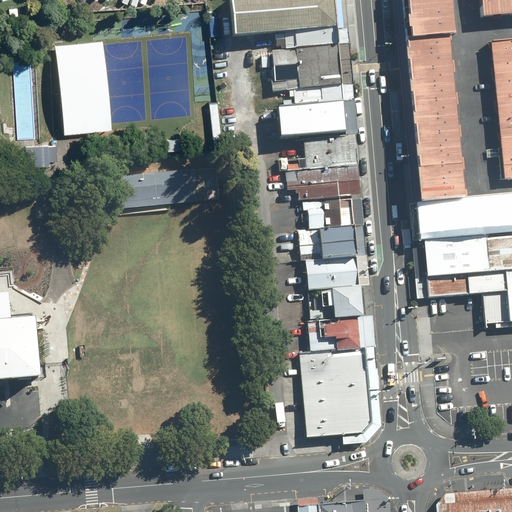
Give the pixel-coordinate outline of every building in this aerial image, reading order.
[(330,0),(226,0),(231,39),(283,34),(333,29),(330,0)] [(450,0),(406,0),(422,175),(423,189),(425,203),(468,200),(467,185),(450,0)] [(511,0),(483,0),(485,17),(511,15),(511,0)] [(283,34),(284,50),(334,46),(333,29),(283,34)] [(511,39),(492,42),(506,181),(511,180),(511,39)] [(268,51),(271,92),(292,90),(338,86),(334,46),(284,50),(268,51)] [(31,62),(13,63),(17,140),(36,139),(31,62)] [(294,108),(340,103),(338,86),(292,90),(294,108)] [(217,99),(208,100),(215,143),(224,141),(217,99)] [(274,109),(276,138),(342,133),(340,103),(294,108),(274,109)] [(300,140),(302,170),(346,166),(343,136),(300,140)] [(165,137),(166,150),(185,149),(185,137),(165,137)] [(57,141),(26,143),(27,167),(51,165),(51,162),(58,161),(57,141)] [(302,170),(293,171),(296,201),(348,197),(346,166),(302,170)] [(113,178),(116,209),(196,201),(193,171),(113,178)] [(425,203),(419,204),(426,299),(479,294),(481,324),(511,321),(511,196),(468,200),(425,203)] [(7,199),(7,210),(0,209),(0,266),(18,266),(18,271),(53,270),(52,219),(37,219),(36,198),(7,199)] [(304,211),(306,230),(351,226),(349,200),(301,204),(301,211),(304,211)] [(301,261),(354,257),(351,226),(306,230),(294,231),(297,262),(301,261)] [(304,291),(357,287),(354,257),(301,261),(304,291)] [(306,322),(360,317),(357,287),(304,291),(306,322)] [(0,379),(35,376),(30,323),(8,326),(5,296),(0,296),(0,379)] [(309,353),(363,349),(360,317),(306,322),(309,353)] [(298,353),(305,437),(360,432),(369,421),(363,349),(309,353),(298,353)] [(511,511),(511,498),(444,504),(445,511),(511,511)] [(315,505),(315,511),(378,511),(377,501),(315,505)]
